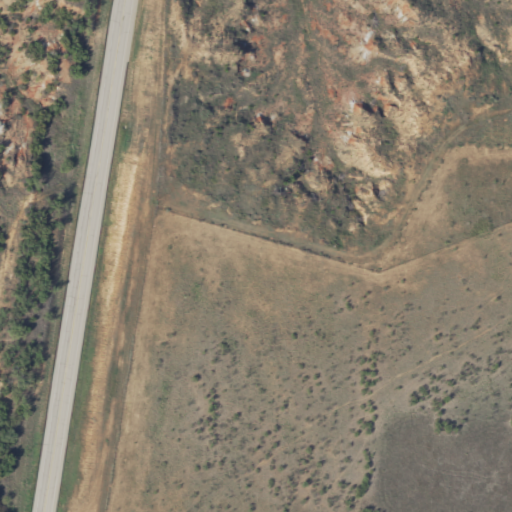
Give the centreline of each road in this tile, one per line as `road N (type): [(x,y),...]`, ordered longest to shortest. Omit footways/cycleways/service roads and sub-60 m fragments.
road 1 (primary): [(49,511),(129,0)]
road 2 (residential): [(99,202),(269,267),(376,247),(511,152)]
road 3 (residential): [(185,231),(126,511)]
